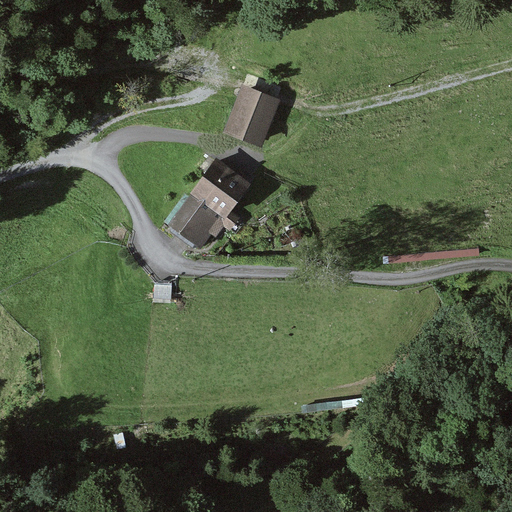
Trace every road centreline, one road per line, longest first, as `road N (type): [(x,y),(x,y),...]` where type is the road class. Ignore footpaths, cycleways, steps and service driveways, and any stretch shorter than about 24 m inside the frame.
road 1 (track): [(0,70),(28,83),(151,58),(186,61),(322,116),(511,65)]
road 2 (unclassified): [(511,269),(373,278),(189,269),(159,254),(121,185),(94,159)]
road 3 (track): [(94,159),(88,136),(109,120),(195,98),(221,74)]
